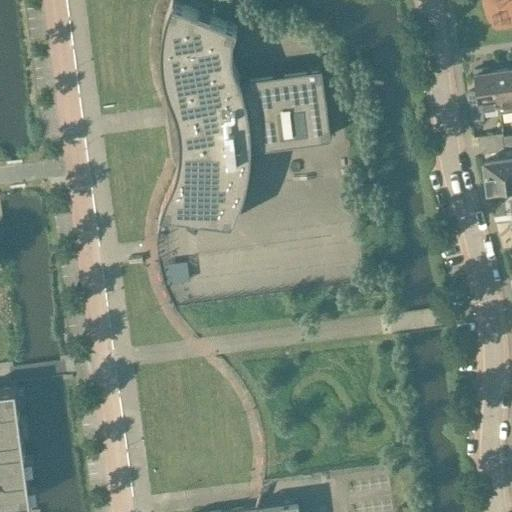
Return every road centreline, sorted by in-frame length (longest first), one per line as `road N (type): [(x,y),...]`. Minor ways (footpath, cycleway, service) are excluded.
road 1 (residential): [(494,511),(487,290),(452,150),(430,0)]
road 2 (residential): [(123,511),(54,0)]
